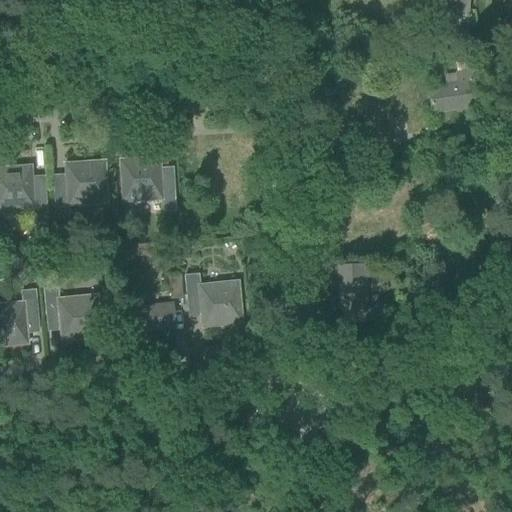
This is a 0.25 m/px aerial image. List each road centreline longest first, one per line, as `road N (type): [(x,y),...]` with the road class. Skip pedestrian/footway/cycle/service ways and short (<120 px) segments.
road 1 (residential): [(0,378),(278,345),(268,155)]
road 2 (residential): [(0,115),(261,96)]
road 3 (residential): [(268,155),(422,136)]
